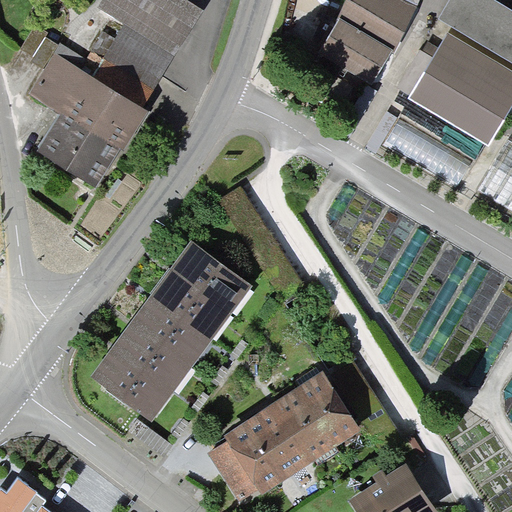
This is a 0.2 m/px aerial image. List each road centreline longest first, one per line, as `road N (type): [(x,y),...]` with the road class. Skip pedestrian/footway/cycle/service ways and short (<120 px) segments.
road 1 (tertiary): [(58,329),(205,133),(257,0)]
road 2 (track): [(348,159),(316,207),(318,224),(432,396),(487,400),(511,438)]
road 3 (residential): [(58,329),(22,275),(0,107)]
road 4 (residential): [(178,511),(15,385)]
